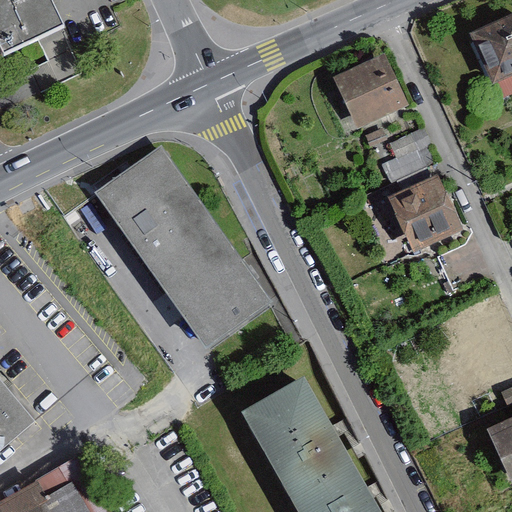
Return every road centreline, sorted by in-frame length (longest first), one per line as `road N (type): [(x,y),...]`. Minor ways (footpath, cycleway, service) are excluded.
road 1 (residential): [(210,87),(413,511)]
road 2 (residential): [(388,5),(511,270)]
road 3 (residential): [(166,511),(133,450),(0,297)]
road 4 (tertiary): [(210,87),(0,183)]
road 5 (tertiary): [(388,5),(210,87)]
